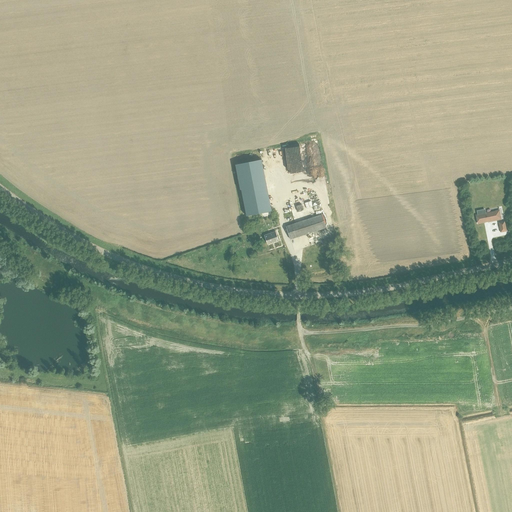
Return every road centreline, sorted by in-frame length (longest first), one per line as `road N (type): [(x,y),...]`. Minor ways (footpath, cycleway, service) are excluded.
road 1 (track): [(341,511),(301,330),(404,325),(511,306)]
road 2 (tertiary): [(0,187),(73,237),(142,268),(245,293),(298,294)]
road 3 (tertiary): [(298,294),(511,261)]
